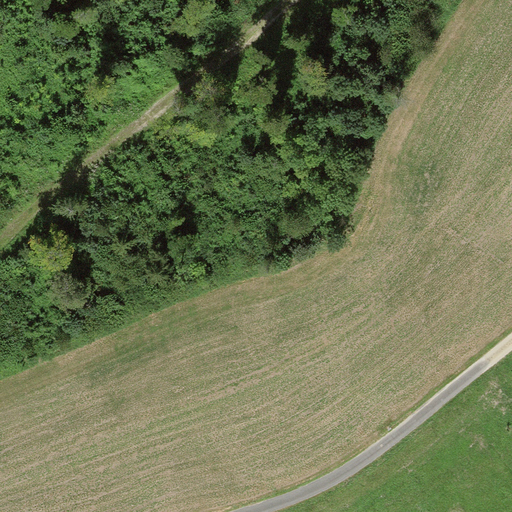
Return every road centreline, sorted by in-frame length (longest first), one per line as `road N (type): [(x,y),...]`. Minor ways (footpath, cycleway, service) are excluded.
road 1 (track): [(511,340),(392,438),(311,489),(247,511)]
road 2 (track): [(70,184),(312,0)]
